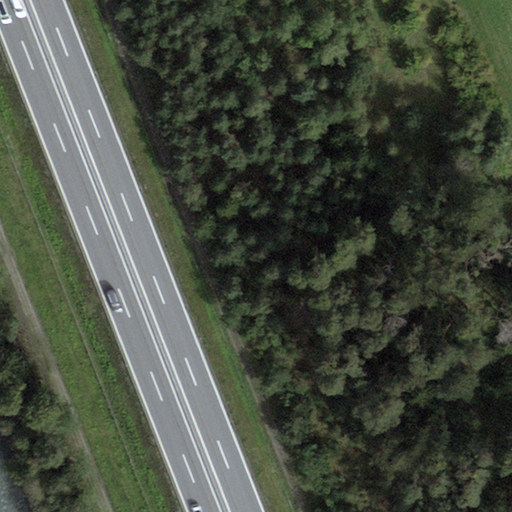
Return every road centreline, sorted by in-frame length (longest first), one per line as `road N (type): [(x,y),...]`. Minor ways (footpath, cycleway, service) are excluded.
road 1 (track): [(310,511),(105,0)]
road 2 (trunk): [(250,511),(51,0)]
road 3 (trunk): [(7,0),(206,511)]
